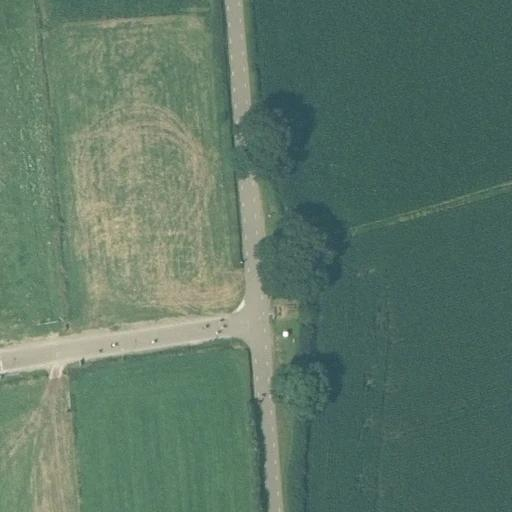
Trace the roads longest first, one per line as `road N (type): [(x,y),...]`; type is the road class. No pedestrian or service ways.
road 1 (tertiary): [(257,323),(233,0)]
road 2 (tertiary): [(0,362),(257,323)]
road 3 (tertiary): [(275,511),(257,323)]
